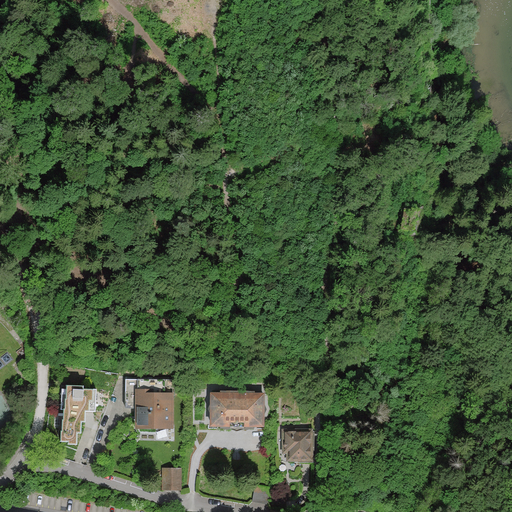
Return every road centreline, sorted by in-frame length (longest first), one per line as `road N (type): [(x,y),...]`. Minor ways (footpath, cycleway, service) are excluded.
road 1 (residential): [(247,511),(32,463),(0,481)]
road 2 (track): [(0,221),(40,347),(38,424),(21,464)]
